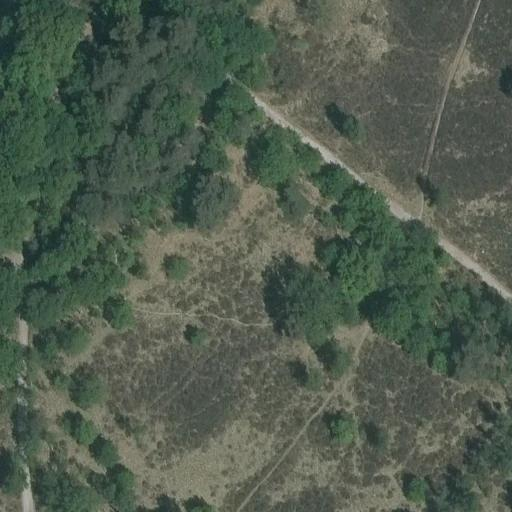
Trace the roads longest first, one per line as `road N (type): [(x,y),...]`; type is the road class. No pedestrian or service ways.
road 1 (track): [(150,0),(216,76),(511,306)]
road 2 (track): [(106,0),(75,31),(18,250),(0,265)]
road 3 (track): [(18,250),(27,511)]
